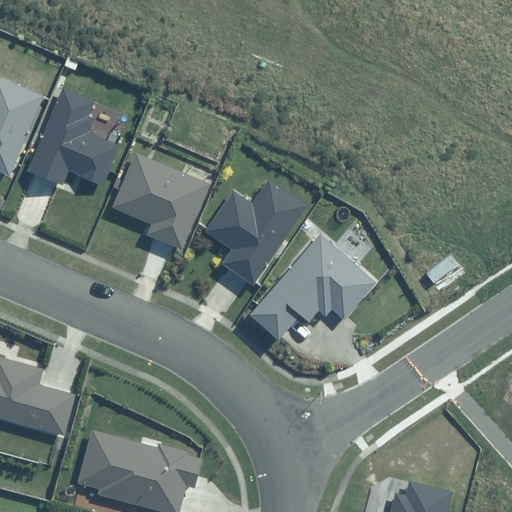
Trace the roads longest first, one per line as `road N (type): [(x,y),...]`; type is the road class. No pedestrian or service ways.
road 1 (residential): [(283,438),(251,398),(198,357),(0,269)]
road 2 (residential): [(511,319),(359,406)]
